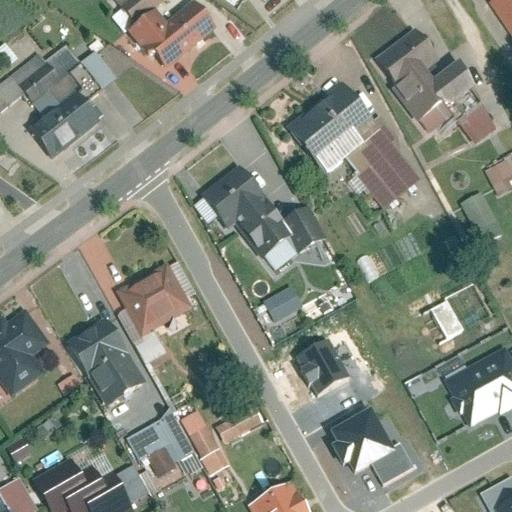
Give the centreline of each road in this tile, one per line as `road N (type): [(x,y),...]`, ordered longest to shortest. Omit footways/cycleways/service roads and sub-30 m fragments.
road 1 (residential): [(144,165),(331,511)]
road 2 (residential): [(144,165),(354,0)]
road 3 (residential): [(0,273),(144,165)]
road 4 (residential): [(511,453),(406,511)]
